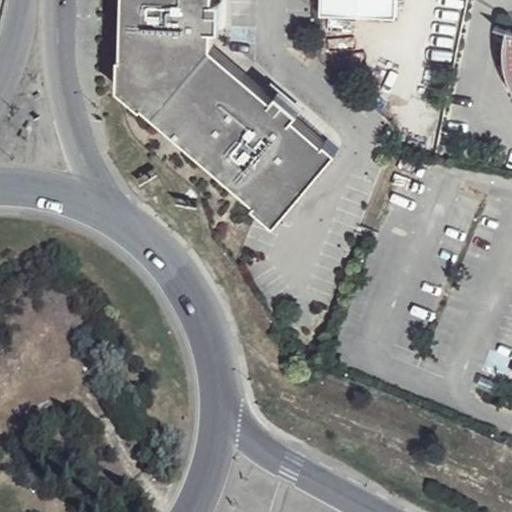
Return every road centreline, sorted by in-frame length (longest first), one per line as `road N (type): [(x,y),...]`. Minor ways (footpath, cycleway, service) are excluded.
road 1 (primary): [(219,420),(211,349),(182,284),(133,231),(103,212)]
road 2 (tertiary): [(103,212),(71,136),(55,0)]
road 3 (primary): [(378,511),(219,420)]
